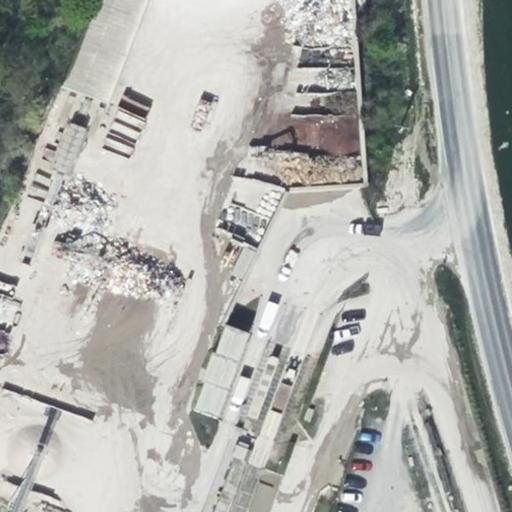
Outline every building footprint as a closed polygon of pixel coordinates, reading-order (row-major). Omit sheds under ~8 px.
[(116,0),(97,52),(153,72),(179,0),(116,0)] [(325,68),(292,68),(292,87),(325,87),(325,68)] [(118,107),(140,119),(150,100),(128,88),(118,107)] [(66,122),(50,167),(70,174),(86,129),(66,122)] [(236,331),(214,324),(185,406),(207,412),(236,331)] [(284,412),(282,411),(291,387),(279,383),(247,463),(262,469),(284,412)] [(249,511),(266,511),(274,487),(258,482),(249,511)]
